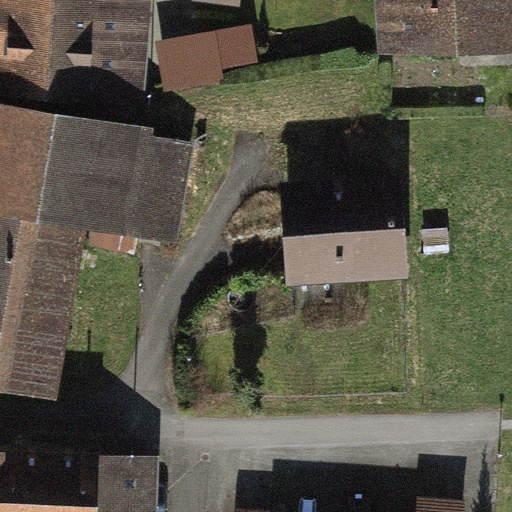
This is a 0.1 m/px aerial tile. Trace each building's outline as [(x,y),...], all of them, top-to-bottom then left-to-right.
[(138,0),(2,0),(0,57),(0,89),(134,94),(138,0)] [(511,0),(382,0),(385,58),(511,52),(511,0)] [(164,39),(167,84),(265,78),(262,33),(164,39)] [(169,230),(185,138),(0,107),(0,384),(40,391),(70,214),(169,230)] [(406,208),(302,210),(303,293),(408,292),(406,208)] [(0,459),(0,511),(137,511),(138,460),(0,459)]
